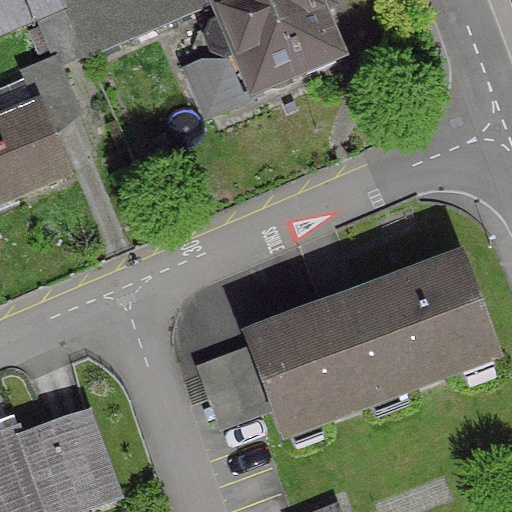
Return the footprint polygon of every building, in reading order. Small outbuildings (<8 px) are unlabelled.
[(0,0),(0,36),(32,23),(61,11),(61,9),(56,0),(0,0)] [(56,0),(61,9),(61,11),(82,59),(209,5),(217,23),(205,29),(200,42),(206,56),(219,61),(231,56),(249,96),(332,61),(313,17),(327,11),(322,0),(56,0)] [(33,113),(0,126),(0,201),(60,176),(39,126),(71,112),(51,66),(78,55),(81,60),(82,59),(61,11),(32,23),(49,63),(18,76),(33,113)] [(268,412),(278,439),(489,359),(456,270),(244,349),(246,354),(194,374),(215,431),(268,412)] [(16,443),(13,434),(0,438),(0,511),(79,511),(111,501),(81,419),(16,443)]
